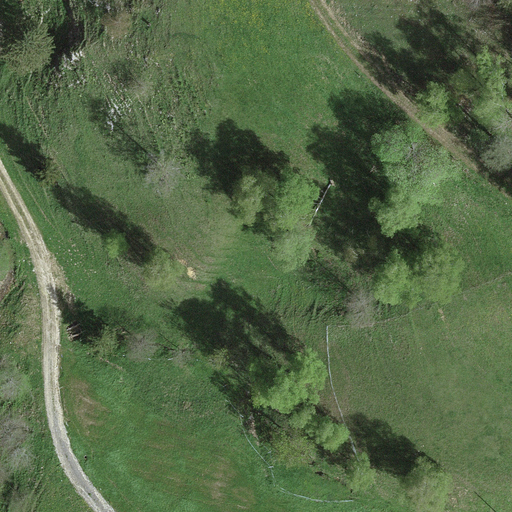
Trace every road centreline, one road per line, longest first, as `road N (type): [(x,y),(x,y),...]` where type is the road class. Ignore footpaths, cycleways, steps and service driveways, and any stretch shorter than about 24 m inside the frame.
road 1 (track): [(0,177),(38,279),(44,408),(98,511)]
road 2 (track): [(319,0),(360,57),(511,196)]
